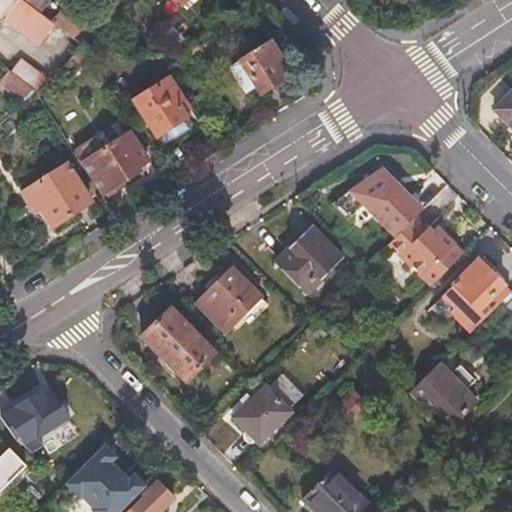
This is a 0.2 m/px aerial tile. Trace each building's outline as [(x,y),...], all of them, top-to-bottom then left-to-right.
[(40,13),(22,0),(19,0),(4,22),(39,48),(56,25),(52,22),(40,13)] [(22,0),(40,13),(51,0),(22,0)] [(58,24),(80,34),(85,22),(63,12),(58,24)] [(180,57),(189,71),(205,52),(196,42),(180,57)] [(272,44),(230,70),(247,96),(258,89),(262,93),(285,79),(282,73),(289,68),(272,44)] [(86,47),(62,69),(70,78),(94,58),(87,46),(86,47)] [(94,58),(99,66),(109,61),(101,48),(87,46),(94,58)] [(24,60),(13,74),(36,92),(50,79),(24,60)] [(25,103),(36,92),(13,74),(3,86),(25,103)] [(171,79),(135,101),(156,136),(186,118),(176,102),(183,99),(171,79)] [(511,124),(511,91),(496,108),(511,124)] [(74,152),(102,196),(142,172),(139,166),(148,160),(131,134),(102,152),(95,140),(74,152)] [(24,194),(35,211),(41,207),(54,228),(91,204),(68,168),(24,194)] [(416,218),(423,211),(383,170),(332,205),(348,221),(364,206),(396,238),(416,218)] [(391,243),(433,285),(463,255),(440,231),(435,235),(416,218),(396,238),(391,243)] [(311,243),(321,235),(312,226),(302,235),(311,243)] [(344,258),(321,235),(311,243),(302,235),(276,261),(308,293),(344,258)] [(452,311),(472,332),(496,309),(511,293),(511,292),(480,261),(446,295),(457,307),(452,311)] [(232,268),(197,304),(228,333),(263,298),(232,268)] [(511,318),(511,293),(496,309),(508,322),(511,318)] [(172,310),(143,337),(187,381),(215,353),(172,310)] [(440,363),(410,393),(421,404),(427,398),(453,424),(476,401),(466,389),(475,380),(462,365),(453,375),(440,363)] [(81,376),(72,382),(80,393),(89,388),(81,376)] [(267,387),(237,417),(262,443),(292,412),(267,387)] [(354,391),(340,404),(355,420),(369,407),(354,391)] [(40,438),(43,443),(54,437),(51,431),(70,419),(56,398),(40,408),(34,399),(3,419),(15,439),(18,437),(30,429),(35,439),(36,440),(40,438)] [(467,425),(455,438),(472,455),(485,443),(467,425)] [(24,445),(29,442),(35,439),(30,429),(18,437),(24,445)] [(34,448),(43,443),(40,438),(36,440),(35,439),(29,442),(34,448)] [(472,455),(455,438),(445,447),(463,464),(472,455)] [(95,511),(123,511),(147,488),(135,476),(130,480),(112,463),(117,458),(105,446),(66,484),(80,498),(82,496),(96,511),(95,511)] [(332,468),(303,497),(317,511),(358,511),(366,504),(332,468)] [(161,511),(175,499),(157,482),(128,511),(161,511)]
